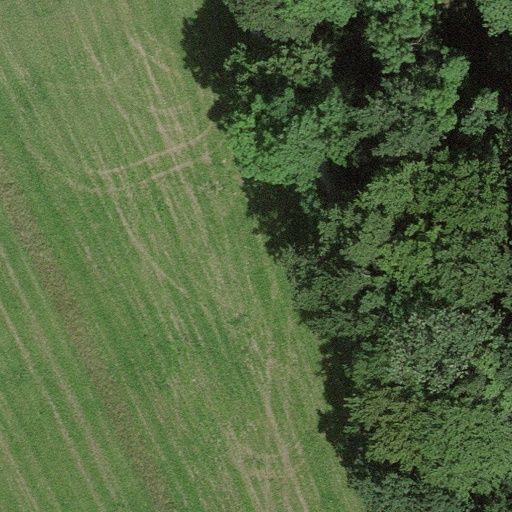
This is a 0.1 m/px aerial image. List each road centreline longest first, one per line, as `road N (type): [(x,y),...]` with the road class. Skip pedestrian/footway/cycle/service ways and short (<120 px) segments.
road 1 (track): [(357,297),(483,0)]
road 2 (track): [(261,0),(357,297)]
road 3 (track): [(357,297),(427,511)]
